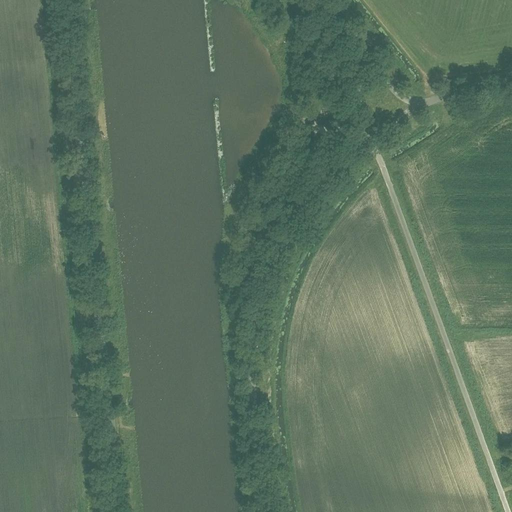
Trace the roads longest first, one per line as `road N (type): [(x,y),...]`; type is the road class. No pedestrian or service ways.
road 1 (unclassified): [(115,511),(66,0)]
road 2 (unclassified): [(507,511),(371,139)]
road 3 (unclassified): [(266,511),(251,374),(258,304),(320,178)]
road 4 (unclassified): [(320,178),(358,93),(357,46)]
